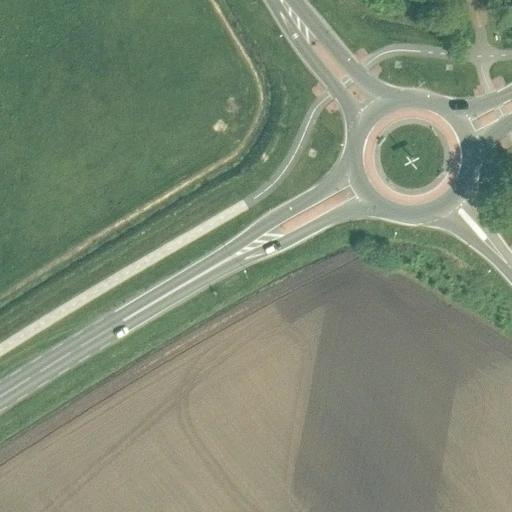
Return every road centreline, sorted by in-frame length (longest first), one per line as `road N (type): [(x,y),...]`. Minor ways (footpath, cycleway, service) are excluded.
road 1 (primary): [(0,396),(242,249)]
road 2 (primary): [(242,249),(276,245),(369,200)]
road 3 (primary): [(351,168),(261,224),(242,249)]
road 4 (secondary): [(292,14),(302,47),(358,124)]
road 5 (secondary): [(388,99),(320,30),(292,14)]
